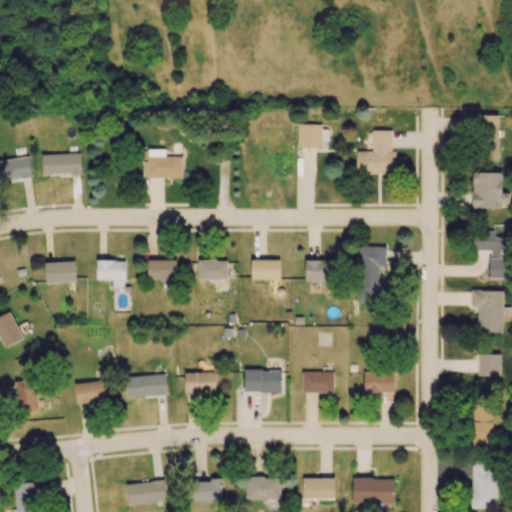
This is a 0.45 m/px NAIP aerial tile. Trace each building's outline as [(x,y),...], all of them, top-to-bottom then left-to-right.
[(497,115),(480,115),(481,160),(499,160),(497,115)] [(321,148),(321,124),(297,124),(297,148),(321,148)] [(391,131),(372,131),(372,151),(355,152),(356,173),(395,173),(395,152),(391,152),(391,131)] [(182,177),(181,156),(164,157),(164,149),(146,149),(147,178),(182,177)] [(41,155),(42,174),(80,173),(80,153),(41,155)] [(0,181),(30,178),(28,157),(0,159),(0,181)] [(501,172),(472,172),(471,208),(501,209),(501,202),(509,202),(509,192),(501,192),(501,172)] [(489,277),(508,278),(508,237),(495,237),(495,232),(472,232),(472,250),(489,250),(489,277)] [(356,301),(385,302),(386,280),(378,280),(378,266),(385,267),(386,246),(357,246),(356,301)] [(175,279),(176,260),(147,259),(147,278),(175,279)] [(96,279),(112,279),(112,287),(124,287),(125,261),(96,260),(96,279)] [(197,279),(227,279),(227,260),(198,260),(197,279)] [(279,260),(250,260),(251,279),(280,278),(279,260)] [(304,280),(333,281),(333,260),(304,260),(304,280)] [(45,283),(75,282),(74,261),(44,262),(45,283)] [(502,290),(471,290),(470,306),(477,307),(477,332),(502,332),(502,290)] [(0,315),(0,339),(4,347),(22,339),(9,311),(0,315)] [(499,377),(500,354),(478,354),(477,376),(499,377)] [(244,369),(243,392),(280,392),(281,370),(244,369)] [(333,372),(302,371),(301,392),(333,392),(333,372)] [(363,393),(394,392),(393,371),(363,372),(363,393)] [(214,372),(184,373),(184,393),(215,392),(214,372)] [(126,376),(127,396),(165,395),(164,375),(126,376)] [(34,379),(14,382),(19,413),(38,410),(34,379)] [(105,402),(104,381),(74,382),(75,403),(105,402)] [(491,405),(471,406),(473,444),(493,443),(491,405)] [(471,508),(496,509),(497,462),(472,462),(471,508)] [(280,499),(280,477),(246,477),(246,498),(280,499)] [(334,499),(334,478),(303,478),(303,499),(334,499)] [(352,503),(394,504),(394,479),(352,478),(352,503)] [(166,500),(163,479),(125,484),(128,505),(166,500)] [(193,501),(221,500),(221,479),(193,480),(193,501)] [(14,483),(14,511),(36,511),(36,482),(14,483)]
